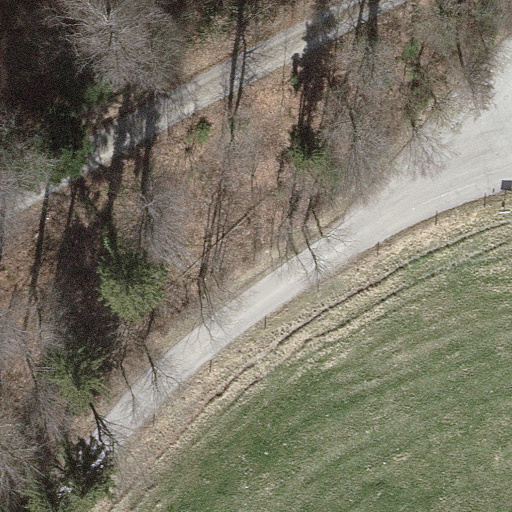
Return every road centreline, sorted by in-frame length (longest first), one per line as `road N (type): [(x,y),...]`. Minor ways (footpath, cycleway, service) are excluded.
road 1 (unclassified): [(61,511),(143,398),(270,295),(441,190),(511,177)]
road 2 (track): [(0,203),(298,0)]
road 3 (track): [(441,190),(511,75)]
